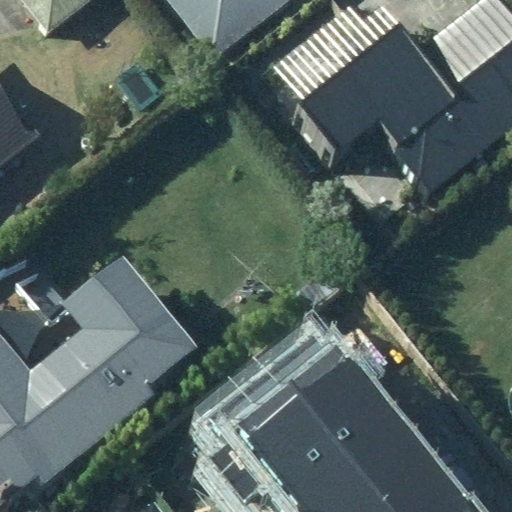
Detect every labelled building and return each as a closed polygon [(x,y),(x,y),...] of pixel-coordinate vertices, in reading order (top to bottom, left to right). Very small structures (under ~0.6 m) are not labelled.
[(297,11),(287,0),(149,0),(145,3),(206,81),(297,11)] [(84,63),(131,26),(111,1),(64,37),(84,63)] [(411,45),(335,105),(418,210),(511,135),(511,36),(495,15),(428,67),(411,45)] [(0,175),(31,151),(0,110),(0,175)] [(182,367),(117,292),(4,389),(0,384),(0,511),(17,511),(31,501),(40,511),(63,511),(144,443),(122,418),(182,367)] [(239,441),(288,504),(402,415),(352,353),(239,441)] [(288,504),(294,511),(407,511),(451,478),(402,415),(288,504)] [(407,511),(477,511),(451,478),(407,511)]
